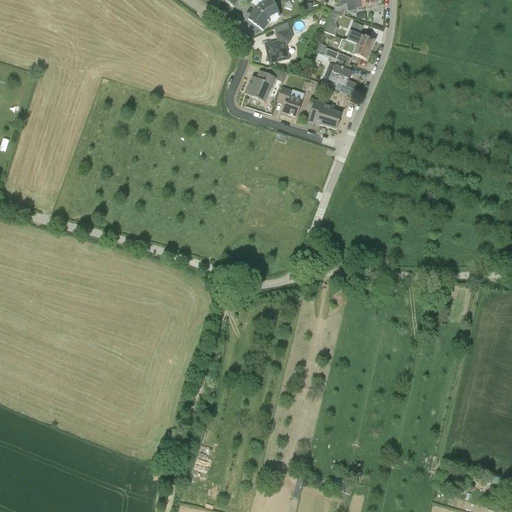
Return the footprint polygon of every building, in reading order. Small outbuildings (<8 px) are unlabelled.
[(239,0),(217,0),(218,0),(224,5),(225,3),(233,8),(239,0)] [(271,21),(271,22),(272,22),(273,23),(274,22),(275,22),(276,22),(277,21),(278,20),(278,19),(278,18),(280,17),(271,0),(252,0),(251,3),(257,7),(248,20),(263,31),(269,22),(271,21)] [(351,0),(348,1),(348,0),(339,2),(334,9),(343,8),(342,6),(346,6),(347,13),(355,12),(354,10),(376,5),(375,0),(351,0)] [(328,22),(324,33),(334,38),(337,30),(335,25),(328,22)] [(362,33),(363,26),(352,24),(351,31),(362,33)] [(283,47),(291,39),(289,31),(276,34),(278,43),(266,46),(268,55),(266,62),(269,63),(281,60),(281,62),(289,60),(287,53),(285,53),(283,47)] [(369,53),(373,42),(348,32),(344,41),(342,41),(341,43),(369,53)] [(338,50),(365,61),(369,53),(341,43),(338,50)] [(319,44),(316,53),(322,56),(326,47),(319,44)] [(335,61),(338,54),(326,49),(323,56),(335,61)] [(351,97),(351,96),(355,86),(347,82),(350,74),(334,67),(334,66),(329,64),(323,79),(328,81),(328,82),(336,85),(334,90),(351,97)] [(264,104),(275,79),(259,72),(256,80),(252,78),(244,95),(264,104)] [(296,118),(301,102),(289,98),(291,92),(280,89),(276,102),(284,105),(281,113),(296,118)] [(307,122),(315,124),(335,131),(340,115),(332,113),(334,107),(314,101),(313,103),(307,122)] [(276,133),(274,139),(284,142),(286,136),(276,133)]
